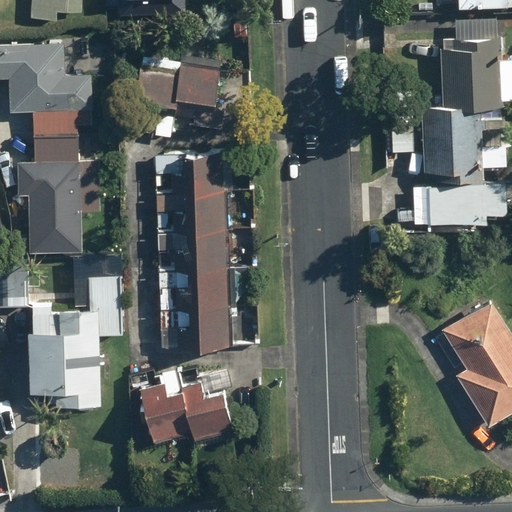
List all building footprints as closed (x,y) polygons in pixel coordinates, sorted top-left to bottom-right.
[(82,0),(34,0),(34,17),(57,17),(57,9),(82,9),(82,0)] [(425,219),(485,220),(486,209),(509,209),(510,179),(484,179),(485,125),(502,125),(503,31),(447,30),(446,99),(427,99),(425,219)] [(69,39),(0,38),(0,74),(10,75),(9,105),(36,105),(35,134),(79,135),(79,120),(94,120),(95,70),(68,70),(69,39)] [(222,60),(142,51),(136,99),(156,101),(153,128),(189,132),(189,125),(224,129),(226,111),(217,110),(222,60)] [(79,135),(35,134),(35,161),(21,161),(20,191),(31,191),(30,246),(74,247),(83,247),(84,207),(106,208),(107,157),(81,157),(81,135),(79,135)] [(246,149),(148,152),(153,347),(251,344),(246,149)] [(0,220),(9,218),(0,182),(0,220)] [(123,252),(74,251),(73,301),(32,301),(31,389),(51,389),(51,401),(102,402),(104,329),(122,330),(123,252)] [(511,313),(501,296),(435,336),(487,422),(511,406),(511,313)] [(162,376),(140,382),(157,441),(192,431),(195,441),(240,428),(228,387),(236,385),(230,362),(184,376),(180,364),(160,369),(162,376)]
